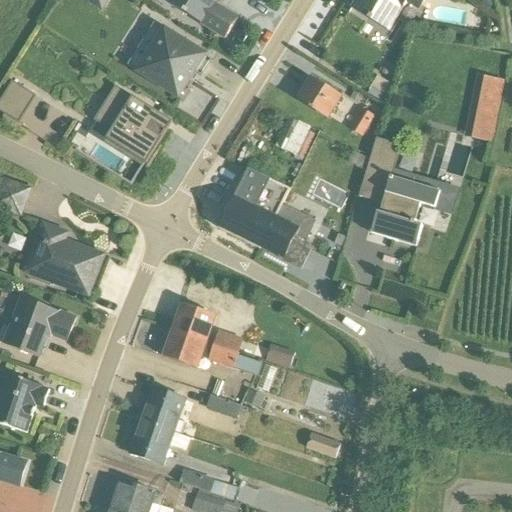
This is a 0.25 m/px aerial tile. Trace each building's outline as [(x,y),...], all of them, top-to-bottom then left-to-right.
[(112,0),(77,0),(102,16),(112,0)] [(225,43),(238,22),(215,7),(219,0),(223,3),(224,0),(172,0),(168,7),(225,43)] [(359,0),(352,12),(389,35),(407,7),(419,14),(428,0),(359,0)] [(155,27),(128,69),(182,103),(193,85),(190,83),(194,76),(195,76),(201,80),(212,63),(155,27)] [(505,84),(476,79),(464,141),(492,147),(505,84)] [(378,80),(372,90),(384,98),(391,88),(378,80)] [(310,81),(296,104),(329,124),(343,100),(310,81)] [(0,100),(0,115),(19,127),(35,101),(13,87),(3,102),(0,100)] [(167,122),(116,90),(95,124),(112,135),(106,143),(107,143),(147,168),(174,126),(167,122)] [(362,112),(349,132),(363,141),(376,121),(362,112)] [(312,132),(290,122),(276,151),(295,159),(294,162),(302,166),(303,163),(304,163),(315,139),(311,136),(312,132)] [(401,149),(376,141),(359,200),(381,207),(372,238),(416,251),(423,230),(416,228),(421,210),(452,219),(460,193),(394,173),(401,149)] [(290,193),(251,173),(226,222),(242,230),(237,240),(261,252),(283,208),(290,193)] [(30,193),(4,184),(0,196),(0,211),(21,219),(30,193)] [(307,245),(317,225),(283,208),(261,252),(301,273),(312,252),(295,243),(297,240),(307,245)] [(68,237),(44,228),(26,276),(89,300),(104,259),(76,249),(75,252),(64,248),(68,237)] [(4,329),(0,341),(0,346),(40,363),(48,344),(53,342),(67,347),(78,321),(61,314),(60,316),(19,300),(9,331),(4,329)] [(216,320),(183,308),(173,335),(206,346),(216,320)] [(256,380),(261,366),(239,358),(214,350),(173,335),(164,361),(199,373),(203,362),(256,380)] [(219,336),(214,350),(239,358),(244,345),(219,336)] [(272,349),(266,365),(290,373),(296,357),(272,349)] [(277,373),(266,369),(257,392),(269,396),(277,373)] [(0,427),(27,437),(36,409),(44,412),(50,394),(0,375),(0,427)] [(153,391),(140,426),(176,437),(188,403),(153,391)] [(265,400),(251,394),(246,406),(261,412),(265,400)] [(242,410),(211,399),(207,413),(238,423),(242,410)] [(140,426),(128,458),(164,470),(172,449),(187,454),(192,442),(140,426)] [(194,441),(189,456),(234,470),(238,455),(194,441)] [(0,483),(20,490),(27,466),(0,457),(0,483)] [(237,491),(184,474),(180,487),(233,504),(237,491)] [(119,487),(110,511),(161,511),(166,500),(135,488),(134,492),(119,487)] [(239,511),(241,510),(240,509),(225,505),(226,502),(199,493),(199,494),(192,511),(239,511)]
